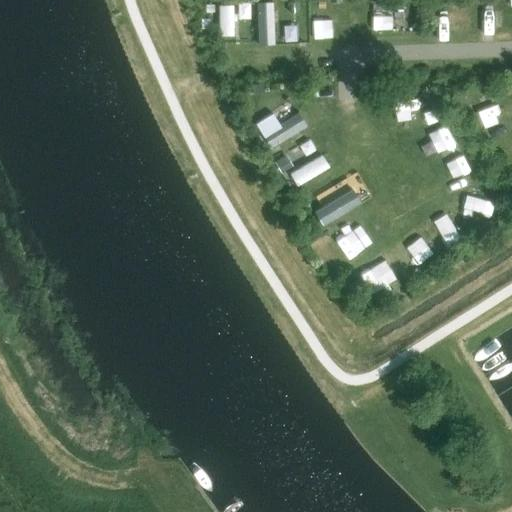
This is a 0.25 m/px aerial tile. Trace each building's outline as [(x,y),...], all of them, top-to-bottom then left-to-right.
[(405,26),(405,1),(375,0),(375,26),(405,26)] [(298,2),(289,3),(289,13),(299,13),(298,2)] [(487,3),(488,23),(510,22),(509,2),(487,3)] [(273,3),(257,3),(259,46),(275,45),(273,3)] [(219,6),(219,36),(234,36),(234,6),(219,6)] [(202,20),(202,29),(211,29),(210,20),(202,20)] [(401,100),(402,111),(425,108),(424,97),(401,100)] [(277,123),(283,136),(318,121),(312,107),(277,123)] [(443,142),(450,160),(469,154),(462,135),(443,142)] [(295,170),(303,184),(337,166),(329,152),(295,170)] [(285,156),(275,162),(281,174),(291,168),(285,156)] [(496,188),(475,193),(480,212),(501,207),(496,188)] [(338,229),(351,253),(372,242),(359,218),(338,229)] [(321,230),(310,236),(321,254),(332,248),(321,230)]
